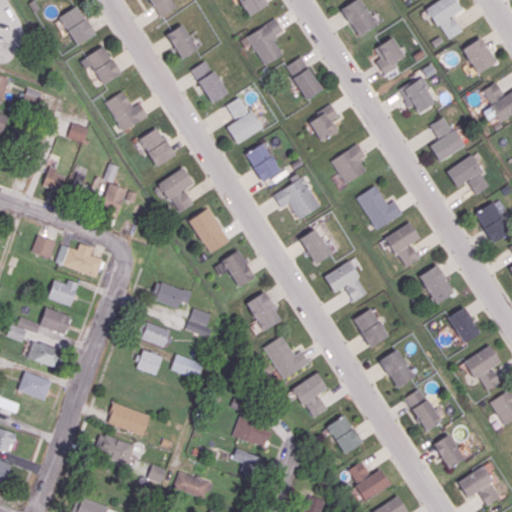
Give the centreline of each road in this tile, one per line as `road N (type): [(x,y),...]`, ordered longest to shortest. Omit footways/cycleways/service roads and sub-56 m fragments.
road 1 (residential): [(108,0),(444,511)]
road 2 (residential): [(511,326),(300,0)]
road 3 (residential): [(34,511),(129,250)]
road 4 (residential): [(0,199),(129,250)]
